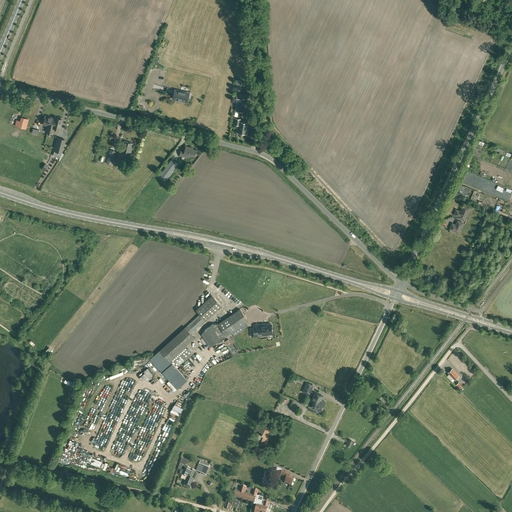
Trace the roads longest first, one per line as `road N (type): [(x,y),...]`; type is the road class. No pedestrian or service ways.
road 1 (unclassified): [(401,281),(268,158),(0,87)]
road 2 (unclassified): [(401,281),(511,44)]
road 3 (unclassified): [(293,511),(393,299)]
road 4 (track): [(0,457),(217,511)]
road 5 (track): [(321,511),(458,344)]
road 6 (secondary): [(151,229),(0,191)]
road 7 (unclassified): [(401,281),(480,311),(511,272)]
road 8 (secondary): [(151,229),(275,256)]
road 9 (secondary): [(275,256),(151,229)]
